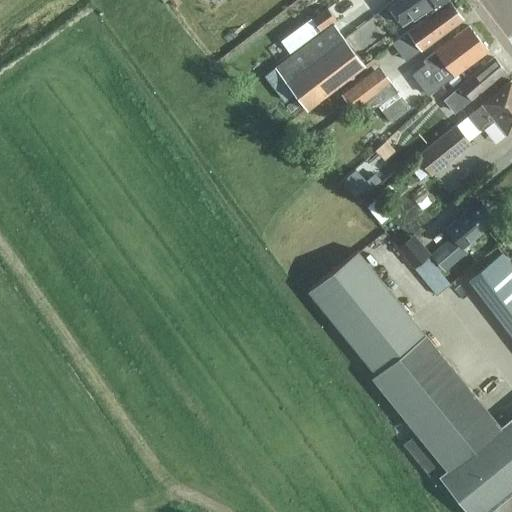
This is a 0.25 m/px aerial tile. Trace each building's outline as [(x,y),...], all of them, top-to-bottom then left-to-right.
[(393,0),(387,5),(390,9),(403,26),(424,9),(428,15),(447,0),(393,0)] [(449,1),(407,32),(420,49),(462,19),(449,1)] [(321,34),(332,25),(337,22),(326,8),(311,19),(321,34)] [(332,25),(321,34),(275,68),(306,109),(317,100),(325,94),(363,66),(332,25)] [(425,64),(412,74),(427,95),(431,93),(441,85),(487,51),(468,26),(422,60),(425,64)] [(289,53),(305,42),(296,30),(280,41),(289,53)] [(459,85),(442,99),(453,113),(470,99),(504,71),(493,58),(459,85)] [(365,77),(341,95),(352,109),(376,91),(365,77)] [(482,104),(468,116),(480,131),(494,120),(506,134),(511,129),(511,83),(510,81),(482,104)] [(370,97),(361,104),(368,113),(377,106),(389,122),(408,108),(389,83),(370,97)] [(471,145),(455,125),(415,156),(431,176),(471,145)] [(454,211),(443,194),(421,208),(437,232),(449,224),(445,217),(454,211)] [(452,236),(429,256),(443,272),(467,251),(463,247),(495,220),(479,201),(446,229),(452,236)] [(387,212),(383,206),(372,214),(381,224),(394,214),(390,209),(387,212)] [(504,245),(511,238),(511,218),(495,232),(504,245)] [(420,246),(406,258),(404,260),(412,269),(428,255),(420,246)] [(376,374),(424,335),(357,251),(308,291),(376,374)] [(511,266),(502,254),(469,279),(511,336),(511,266)] [(424,335),(376,374),(372,378),(447,470),(440,476),(468,511),(486,511),(511,491),(511,418),(500,428),(425,335),(424,335)]
